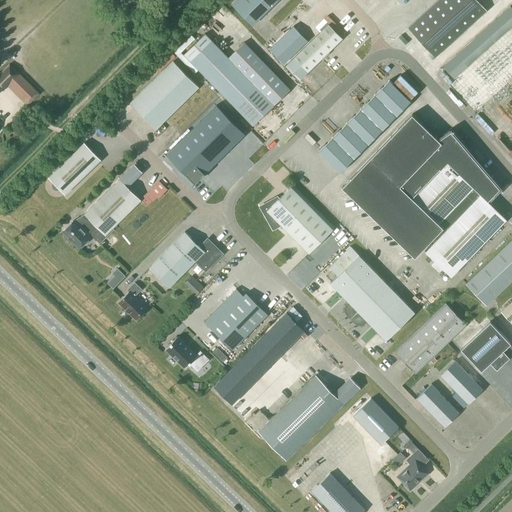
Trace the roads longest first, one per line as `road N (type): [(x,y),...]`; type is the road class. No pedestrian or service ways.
road 1 (unclassified): [(466,467),(227,212),(232,196),(382,55)]
road 2 (secondary): [(247,511),(0,273)]
road 3 (unclassified): [(511,176),(405,58),(382,55)]
road 4 (track): [(133,139),(118,153),(91,134),(49,128),(0,104)]
